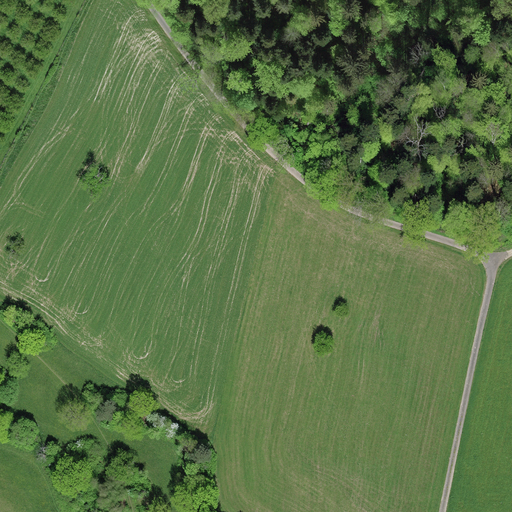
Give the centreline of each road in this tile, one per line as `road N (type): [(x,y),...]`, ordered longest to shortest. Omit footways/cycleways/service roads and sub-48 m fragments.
road 1 (track): [(146,0),(229,105),(322,192),(494,259)]
road 2 (track): [(494,259),(441,511)]
road 3 (track): [(0,319),(93,420),(132,511)]
road 4 (track): [(94,0),(0,183)]
